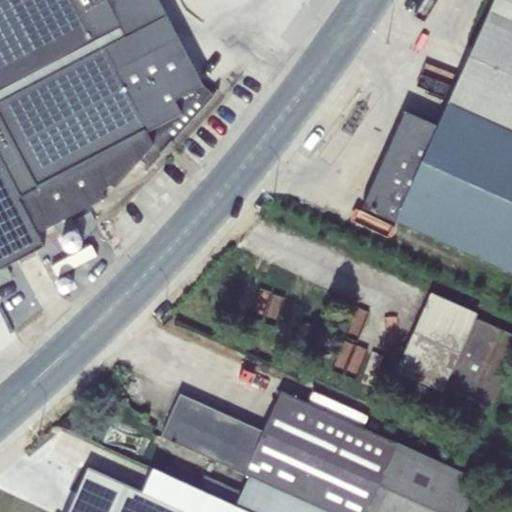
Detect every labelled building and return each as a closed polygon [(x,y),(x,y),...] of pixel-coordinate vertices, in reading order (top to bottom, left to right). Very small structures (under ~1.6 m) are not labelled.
[(0,0),(0,91),(97,41),(84,15),(110,2),(109,0),(0,0)] [(28,192),(147,131),(154,144),(139,160),(147,167),(144,170),(145,172),(160,155),(161,155),(173,142),(172,141),(218,91),(216,90),(212,94),(202,85),(157,0),(109,0),(110,2),(84,15),(97,41),(0,91),(0,151),(6,148),(28,192)] [(511,0),(493,0),(448,102),(511,131),(511,0)] [(511,272),(511,131),(448,102),(437,127),(405,112),(363,205),(511,274),(511,272)] [(28,192),(6,148),(0,151),(0,158),(37,233),(105,198),(101,190),(110,185),(114,188),(139,160),(154,144),(147,131),(28,192)] [(0,269),(44,247),(37,233),(0,158),(0,269)] [(396,367),(443,388),(474,317),(428,297),(427,299),(428,299),(398,366),(397,366),(396,367)] [(511,362),(511,333),(474,317),(443,388),(491,409),(511,362)] [(464,511),(479,480),(356,425),(361,412),(303,386),(298,398),(281,392),(262,433),(179,395),(161,437),(249,476),(242,491),(203,475),(196,489),(245,511),(464,511)] [(245,511),(196,489),(153,469),(142,492),(88,468),(67,511),(245,511)]
